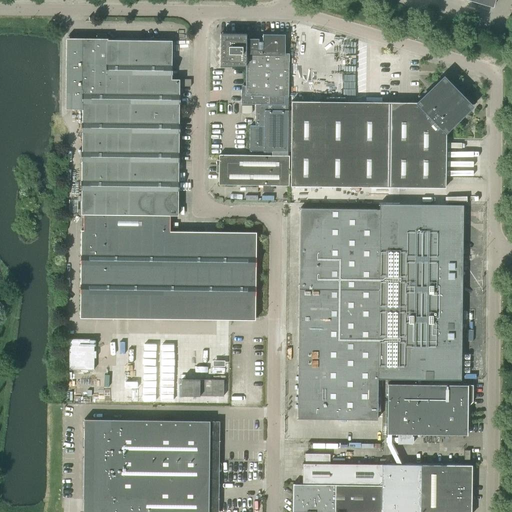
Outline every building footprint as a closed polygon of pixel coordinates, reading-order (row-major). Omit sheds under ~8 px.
[(288,110),(288,104),(288,96),(289,53),(285,53),(285,34),(262,34),(262,41),(258,41),(258,38),(246,38),(246,33),(220,33),(220,65),(246,65),(245,94),(241,94),(241,104),(255,104),(255,125),(250,125),(249,151),(262,151),(272,151),(287,151),(288,110)] [(96,38),(67,37),(66,109),(82,109),(81,214),(83,214),(83,230),(81,230),(79,317),(255,319),(256,232),(170,231),(170,215),(178,215),(179,79),(171,79),(172,40),(96,39),(96,38)] [(417,102),(291,101),(290,186),(445,187),(446,131),(472,106),(443,77),(417,102)] [(218,184),(288,185),(289,155),(272,155),(262,155),(219,154),(218,184)] [(297,418),(377,419),(378,378),(461,379),(463,204),(379,203),(379,208),(300,207),(297,418)] [(94,339),(69,339),(69,369),(93,369),(93,358),(96,358),(96,351),(93,351),(94,339)] [(105,349),(104,365),(117,365),(117,349),(105,349)] [(149,397),(149,367),(124,367),(124,380),(131,380),(131,397),(149,397)] [(467,435),(467,413),(467,406),(472,401),(473,385),(388,383),(387,433),(397,433),(397,443),(412,444),(412,434),(467,435)] [(207,511),(209,420),(84,419),(82,511),(207,511)] [(302,463),(302,484),(381,485),(381,464),(329,464),(330,454),(305,453),(305,463),(302,463)] [(381,485),(381,511),(470,511),(472,465),(382,464),(381,485)] [(381,511),(381,485),(302,484),(294,484),(294,483),(292,483),(292,511),(381,511)]
